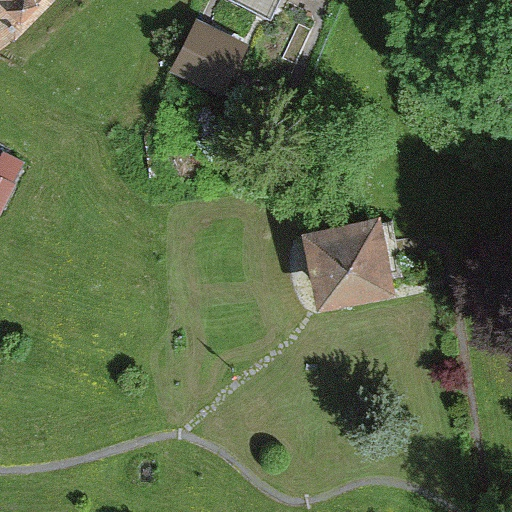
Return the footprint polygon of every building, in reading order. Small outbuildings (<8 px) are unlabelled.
[(0,0),(0,33),(35,0),(0,0)] [(280,0),(249,0),(275,12),(280,0)] [(247,43),(187,20),(165,77),(225,101),(247,43)] [(21,158),(2,149),(0,152),(0,213),(1,214),(16,183),(10,180),(21,158)] [(385,213),(306,225),(318,305),(397,294),(385,213)]
